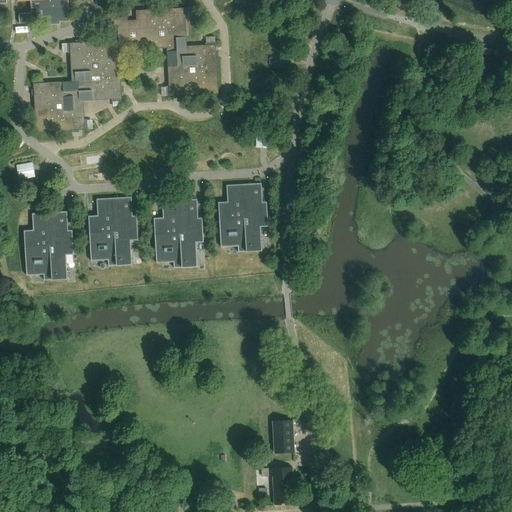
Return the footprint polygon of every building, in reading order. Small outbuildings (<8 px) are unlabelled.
[(18,0),(18,2),(31,1),(31,8),(36,8),(37,16),(34,16),(34,26),(55,25),(55,22),(70,21),(68,0),(18,0)] [(43,80),(33,81),(34,85),(34,100),(36,132),(71,130),(81,130),(88,129),(87,119),(81,119),(80,101),(83,101),(93,100),(93,97),(111,96),(112,102),(122,101),(122,95),(121,81),(119,52),(119,51),(167,48),(168,67),(171,67),(172,86),(167,86),(167,96),(168,96),(183,95),(218,93),(216,57),(216,46),(215,42),(206,43),(205,43),(206,48),(187,49),(186,37),(183,37),(182,18),(188,18),(188,17),(187,8),(136,11),(137,24),(128,25),(128,17),(118,18),(118,12),(107,12),(108,26),(118,26),(119,40),(82,42),(67,43),(68,53),(74,53),(75,81),(63,82),(63,85),(44,86),(44,80),(43,80)] [(27,23),(27,13),(19,13),(19,23),(27,23)] [(257,130),(256,146),(272,146),(272,131),(257,130)] [(33,161),(17,164),(19,179),(35,177),(33,161)] [(250,188),(250,184),(227,185),(228,202),(218,202),(221,247),(238,246),(238,252),(262,251),(261,227),(268,226),(267,212),(263,212),(262,183),(255,184),(255,187),(250,188)] [(88,216),(91,261),(108,260),(109,266),(132,265),(131,240),(138,240),(138,225),(133,226),(132,197),(125,197),(125,201),(120,201),(120,198),(97,199),(98,215),(88,216)] [(186,204),(186,200),(162,201),(163,218),(154,218),(157,263),(174,262),(174,268),(198,267),(196,242),(204,242),(203,228),(199,228),(197,199),(190,199),(190,203),(186,204)] [(56,216),(56,212),(32,213),(33,230),(24,231),(27,276),(44,275),(44,280),(68,279),(66,255),(74,254),(73,240),(69,240),(67,211),(60,212),(60,216),(56,216)] [(273,421),(275,453),(295,452),(293,420),(273,421)] [(275,505),(294,504),(292,467),(269,468),(269,476),(273,476),(275,505)]
